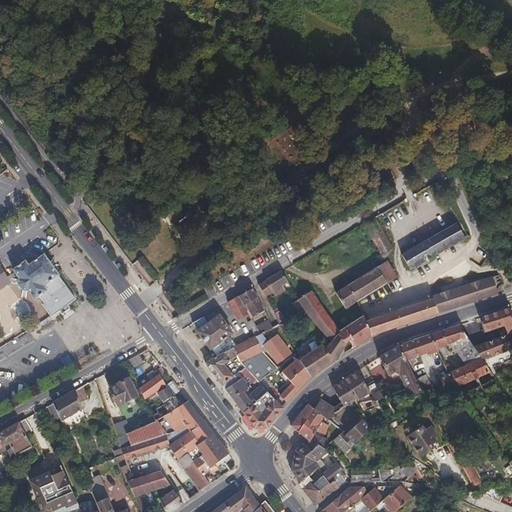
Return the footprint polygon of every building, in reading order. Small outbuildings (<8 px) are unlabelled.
[(439,180),(433,183),(445,206),(451,203),(439,180)] [(191,220),(199,214),(194,208),(186,214),(191,220)] [(380,225),(375,216),(363,223),(368,232),(380,225)] [(410,269),(467,235),(460,221),(401,254),(410,269)] [(393,249),(380,225),(368,232),(383,257),(385,256),(393,249)] [(73,300),(57,277),(58,276),(44,256),(28,266),(25,261),(12,270),(18,278),(16,283),(20,290),(26,290),(32,299),(37,296),(41,303),(40,304),(47,315),(64,305),(65,305),(73,300)] [(397,277),(385,256),(383,257),(374,263),(377,268),(386,283),(391,281),(397,277)] [(365,295),(386,283),(377,268),(336,293),(345,307),(357,300),(365,295)] [(283,285),(288,282),(289,281),(283,270),(259,284),(266,296),(274,291),(276,295),(285,289),(283,285)] [(373,333),(489,295),(499,292),(498,291),(498,287),(500,285),(502,284),(502,283),(499,275),(495,275),(429,297),(429,299),(376,316),(366,320),(373,333)] [(179,292),(189,307),(205,297),(196,282),(179,292)] [(264,309),(252,288),(239,295),(245,306),(247,305),(254,316),(264,309)] [(341,330),(309,288),(305,290),(306,293),(298,298),(305,310),(333,341),(341,330)] [(245,306),(239,295),(229,302),(239,319),(249,313),(245,306)] [(364,315),(357,300),(345,307),(354,321),(364,315)] [(59,315),(67,309),(65,305),(64,305),(47,315),(48,317),(56,311),(59,315)] [(511,332),(511,309),(511,307),(481,317),(486,331),(504,325),(505,328),(508,327),(510,333),(511,332)] [(220,314),(221,313),(218,309),(210,313),(213,319),(220,314)] [(233,333),(220,314),(213,319),(208,322),(204,317),(193,323),(198,329),(196,331),(211,350),(212,349),(217,356),(231,349),(228,345),(222,347),(220,343),(233,333)] [(355,345),(373,333),(366,320),(364,315),(354,321),(341,330),(333,341),(327,349),(331,354),(335,359),(339,356),(347,342),(351,339),(355,345)] [(274,326),(269,318),(256,325),(261,333),(265,331),(274,326)] [(473,330),(470,321),(461,323),(466,332),(473,330)] [(491,371),(466,332),(461,323),(432,334),(437,348),(450,344),(452,351),(456,349),(466,365),(453,371),(452,368),(449,369),(451,372),(452,371),(459,386),(491,371)] [(293,352),(279,333),(269,339),(265,331),(261,333),(256,336),(264,349),(264,350),(269,347),(280,362),(293,352)] [(511,341),(508,332),(478,344),(489,362),(510,352),(511,356),(511,341)] [(437,348),(432,334),(415,339),(420,354),(427,351),(429,356),(439,352),(437,348)] [(279,367),(261,351),(264,349),(256,336),(233,348),(242,362),(247,368),(250,371),(260,381),(279,367)] [(420,354),(415,339),(399,345),(407,359),(416,356),(419,362),(423,359),(420,354)] [(335,360),(322,344),(299,360),(312,376),(335,360)] [(421,386),(407,359),(399,345),(381,356),(390,375),(401,369),(413,390),(421,386)] [(247,368),(242,362),(233,348),(231,349),(217,356),(207,363),(227,389),(243,378),(246,376),(243,371),(247,368)] [(299,360),(298,358),(284,370),(293,381),(282,394),(289,402),(312,376),(299,360)] [(459,386),(452,371),(451,372),(449,369),(448,367),(445,369),(446,373),(442,377),(448,390),(459,386)] [(367,385),(359,369),(345,378),(355,397),(357,399),(371,390),(367,385)] [(154,389),(162,384),(156,372),(134,385),(140,397),(144,395),(148,402),(156,396),(154,389)] [(114,386),(106,390),(114,404),(134,394),(125,378),(113,384),(114,386)] [(245,391),(251,387),(243,378),(227,389),(245,412),(262,398),(270,392),(263,384),(248,395),(245,391)] [(355,397),(345,378),(333,386),(342,401),(344,404),(355,397)] [(169,393),(176,389),(169,380),(162,384),(154,389),(156,396),(148,402),(149,405),(158,399),(169,393)] [(377,383),(375,380),(367,385),(371,390),(374,396),(382,391),(377,383)] [(396,391),(393,385),(388,388),(383,380),(377,383),(382,391),(385,395),(396,391)] [(81,411),(76,400),(84,396),(79,385),(50,401),(58,419),(69,413),(71,416),(81,411)] [(377,401),(385,396),(385,395),(382,391),(374,396),(377,401)] [(177,404),(169,393),(158,399),(160,402),(151,407),(153,411),(148,414),(149,417),(150,419),(177,404)] [(316,408),(322,399),(325,396),(323,394),(309,404),(316,408)] [(268,405),(276,398),(273,395),(265,401),(268,405)] [(268,426),(285,407),(276,398),(268,405),(265,401),(262,398),(245,412),(257,427),(268,426)] [(201,420),(185,399),(177,404),(150,419),(151,421),(153,426),(154,427),(165,422),(166,424),(170,422),(175,430),(186,428),(186,429),(189,427),(191,429),(201,420)] [(327,417),(333,407),(322,399),(316,408),(327,417)] [(336,410),(344,404),(342,401),(333,407),(336,410)] [(316,408),(309,404),(293,424),(309,437),(312,439),(318,430),(327,433),(327,431),(328,431),(328,437),(337,428),(341,432),(344,429),(330,419),(327,417),(316,408)] [(330,419),(336,410),(333,407),(327,417),(330,419)] [(373,425),(367,415),(363,418),(371,427),(373,425)] [(137,427),(151,421),(150,419),(149,417),(136,422),(137,427)] [(29,446),(22,433),(28,430),(20,418),(0,429),(0,445),(6,442),(13,455),(29,446)] [(351,445),(371,427),(363,418),(347,433),(349,435),(345,439),(351,445)] [(126,444),(122,432),(124,431),(120,420),(110,423),(118,447),(126,444)] [(192,445),(210,431),(201,420),(191,429),(189,427),(186,429),(188,432),(177,440),(184,450),(192,445)] [(424,426),(409,436),(424,456),(434,450),(431,446),(438,440),(435,436),(438,434),(432,425),(426,429),(424,426)] [(154,427),(153,426),(144,429),(144,431),(140,432),(142,439),(157,434),(154,427)] [(331,442),(340,433),(341,432),(337,428),(328,437),(328,439),(331,442)] [(345,439),(349,435),(347,433),(344,429),(341,432),(340,433),(345,439)] [(328,439),(328,437),(328,431),(327,431),(327,433),(318,430),(312,439),(309,437),(304,443),(312,451),(319,444),(327,446),(331,442),(328,439)] [(226,452),(210,431),(192,445),(198,452),(192,457),(191,454),(188,456),(190,459),(199,471),(206,466),(209,472),(219,465),(215,459),(226,452)] [(166,438),(163,432),(157,434),(142,439),(135,441),(139,453),(157,447),(163,444),(167,441),(166,438)] [(76,448),(72,438),(67,440),(72,449),(76,448)] [(184,450),(177,440),(168,446),(181,465),(190,459),(188,456),(184,450)] [(139,453),(135,441),(126,444),(118,447),(123,458),(139,453)] [(330,467),(321,456),(329,449),(327,446),(319,444),(312,451),(304,443),(297,450),(293,471),(302,482),(318,466),(330,482),(331,481),(335,478),(341,473),(345,470),(338,461),(330,467)] [(418,470),(410,458),(401,464),(410,476),(418,470)] [(199,471),(190,459),(181,465),(197,489),(206,482),(199,471)] [(474,488),(483,483),(470,462),(461,467),(474,488)] [(316,503),(337,488),(331,481),(330,482),(318,466),(302,482),(300,484),(316,503)] [(78,511),(59,467),(27,480),(41,511),(78,511)] [(380,480),(391,472),(388,468),(352,469),(352,480),(380,480)] [(166,482),(157,469),(125,480),(131,495),(166,482)] [(114,511),(110,511),(104,495),(106,494),(96,471),(85,479),(99,511),(115,511),(114,511)] [(347,481),(341,473),(335,478),(341,485),(347,481)] [(322,511),(342,511),(374,486),(362,486),(346,499),(342,494),(321,510),(322,511)] [(367,511),(376,505),(385,497),(374,486),(342,511),(367,511)] [(252,511),(260,506),(247,487),(226,502),(235,511),(252,511)] [(394,511),(412,496),(402,487),(398,487),(385,497),(376,505),(379,508),(386,502),(394,511)] [(162,511),(163,511),(180,501),(171,488),(157,498),(162,511)] [(85,511),(93,510),(89,501),(87,500),(76,504),(78,511),(85,511)] [(274,511),(266,500),(260,506),(252,511),(274,511)] [(235,511),(226,502),(212,511),(235,511)]
